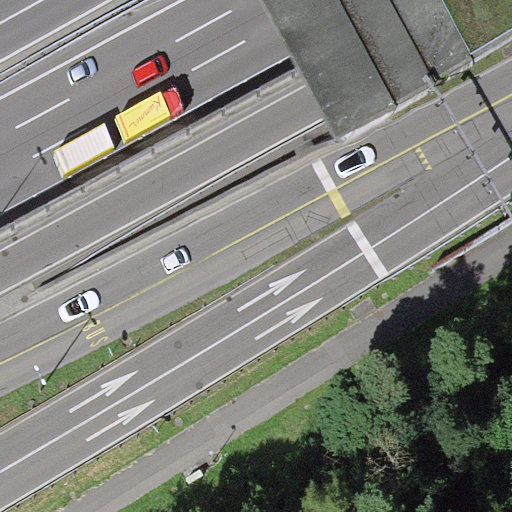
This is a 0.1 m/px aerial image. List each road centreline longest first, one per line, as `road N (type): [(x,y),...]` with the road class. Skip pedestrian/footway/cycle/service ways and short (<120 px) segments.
road 1 (motorway): [(0,472),(511,157)]
road 2 (primary): [(0,363),(511,95)]
road 3 (motorway): [(0,270),(325,83),(418,0)]
road 4 (motorway): [(0,157),(287,0)]
